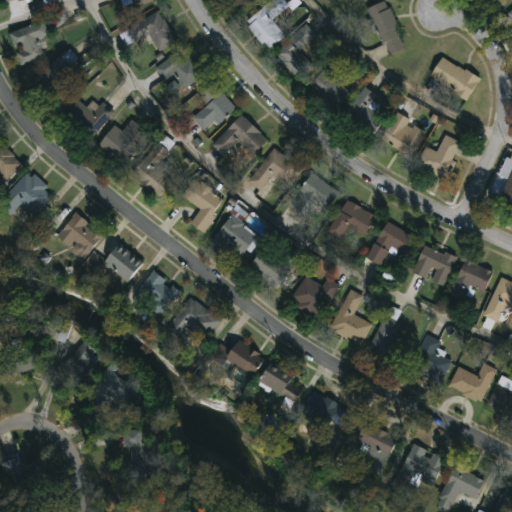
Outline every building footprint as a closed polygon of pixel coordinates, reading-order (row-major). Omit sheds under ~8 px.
[(150,0),(151,3),(125,11),(122,0),(115,0),(106,3),(105,0),(150,0)] [(230,0),(255,0),(256,2),(233,8),(230,0)] [(275,25),(284,34),(267,49),(245,25),(272,0),(279,0),(290,11),(275,25)] [(405,49),(386,56),(367,9),(386,1),(405,49)] [(153,56),(147,47),(140,52),(126,31),(156,11),(176,41),(153,56)] [(20,67),(10,33),(44,23),(48,37),(39,40),(44,60),(20,67)] [(317,38),(310,46),(316,53),(293,76),(273,55),(304,25),(317,38)] [(169,97),(152,70),(180,52),(197,79),(169,97)] [(32,88),(65,55),(74,64),(69,69),(76,76),(49,105),(32,88)] [(479,77),(468,100),(429,82),(440,59),(479,77)] [(309,87),(326,70),(351,95),(334,112),(309,87)] [(206,106),(198,98),(211,84),(236,108),(209,135),(193,119),(206,106)] [(373,135),(344,116),(363,88),(377,97),(368,109),(384,120),(373,135)] [(98,106),(102,102),(114,114),(92,137),(69,115),(79,104),(85,109),(92,101),(98,106)] [(407,159),(380,140),(397,114),(425,133),(407,159)] [(237,145),(225,158),(212,145),(241,116),(267,141),(250,158),(237,145)] [(122,132),(129,121),(148,134),(124,168),(97,150),(113,126),(122,132)] [(443,179),(416,167),(425,148),(436,153),(444,136),(460,144),(443,179)] [(5,181),(0,176),(0,143),(21,166),(5,181)] [(130,175),(157,143),(169,153),(156,169),(173,184),(160,200),(130,175)] [(248,182),(273,148),(301,170),(279,199),(270,192),(276,184),(271,180),(261,192),(248,182)] [(511,208),(500,204),(511,167),(511,208)] [(54,195),(32,218),(7,195),(29,172),(54,195)] [(338,192),(326,212),(316,205),(308,218),(291,207),(311,175),(338,192)] [(202,233),(190,225),(200,210),(182,197),(194,179),(225,201),(202,233)] [(365,238),(376,216),(347,200),(329,233),(342,240),(348,228),(365,238)] [(103,235),(84,260),(55,239),(74,214),(103,235)] [(211,241),(232,216),(257,238),(237,262),(211,241)] [(390,249),(381,267),(367,260),(384,223),(414,238),(406,256),(390,249)] [(299,261),(274,291),(248,269),(272,239),(299,261)] [(127,283),(102,265),(117,245),(141,264),(127,283)] [(412,274),(423,246),(455,258),(443,288),(428,282),(428,280),(412,274)] [(469,286),(461,303),(448,297),(464,261),(492,274),(483,292),(469,286)] [(179,294),(159,318),(133,296),(153,272),(179,294)] [(289,302),(305,277),(322,287),(327,279),(340,287),(318,321),(289,302)] [(484,318),(500,277),(511,281),(511,310),(505,308),(499,324),(484,318)] [(329,332),(348,290),(363,297),(354,318),(371,326),(362,347),(329,332)] [(218,322),(200,344),(184,330),(178,338),(166,328),(190,299),(218,322)] [(402,367),(369,352),(384,318),(403,326),(398,338),(412,344),(402,367)] [(410,371),(425,337),(440,343),(435,355),(450,361),(441,384),(410,371)] [(95,353),(75,378),(62,367),(82,343),(95,353)] [(262,353),(255,375),(225,364),(233,343),(262,353)] [(36,367),(4,382),(0,373),(0,359),(27,348),(36,367)] [(268,364),(304,385),(294,404),(257,382),(268,364)] [(457,369),(477,378),(482,365),(494,371),(479,403),(448,389),(457,369)] [(91,380),(112,371),(121,394),(100,403),(91,380)] [(511,414),(489,403),(501,379),(511,384),(511,414)] [(340,432),(301,413),(311,393),(350,412),(340,432)] [(397,440),(378,477),(360,468),(370,448),(357,442),(366,425),(397,440)] [(143,431),(142,477),(127,477),(128,452),(122,452),(122,431),(143,431)] [(400,471),(413,446),(444,461),(431,487),(400,471)] [(14,474),(18,488),(41,482),(36,462),(22,466),(19,454),(2,458),(6,476),(14,474)] [(438,499),(456,465),(485,481),(474,501),(459,492),(452,507),(438,499)] [(496,507),(509,511),(511,511),(511,488),(505,486),(496,507)]
